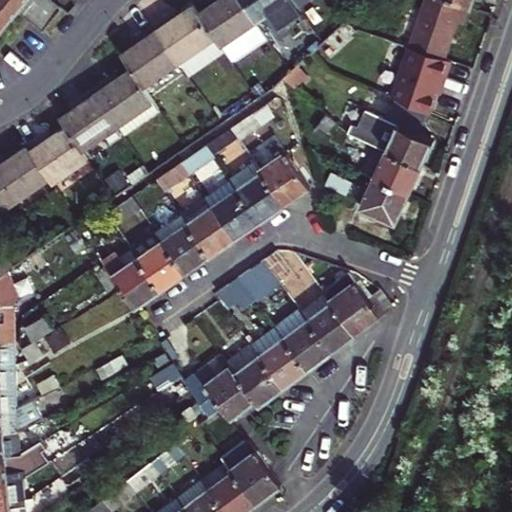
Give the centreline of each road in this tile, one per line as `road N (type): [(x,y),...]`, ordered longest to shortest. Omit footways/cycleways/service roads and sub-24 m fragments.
road 1 (residential): [(167,308),(269,240),(293,237),(436,279)]
road 2 (tertiary): [(315,511),(381,430),(436,279)]
road 3 (tertiary): [(436,279),(511,68)]
road 4 (residential): [(111,0),(35,87),(0,109)]
